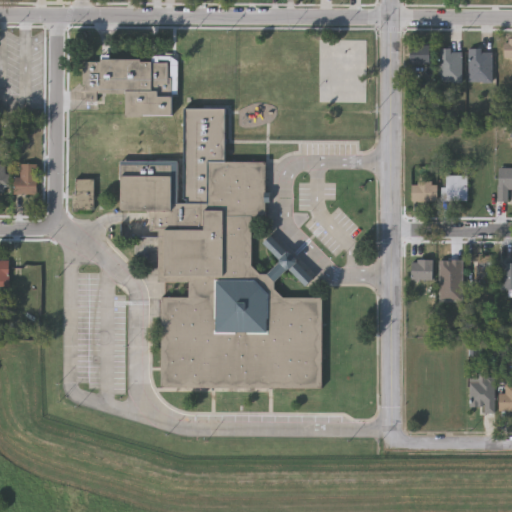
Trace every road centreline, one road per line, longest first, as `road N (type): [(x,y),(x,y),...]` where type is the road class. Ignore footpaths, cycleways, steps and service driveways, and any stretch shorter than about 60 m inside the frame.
road 1 (residential): [(511,19),(0,14)]
road 2 (residential): [(394,0),(393,444)]
road 3 (residential): [(59,14),(58,230)]
